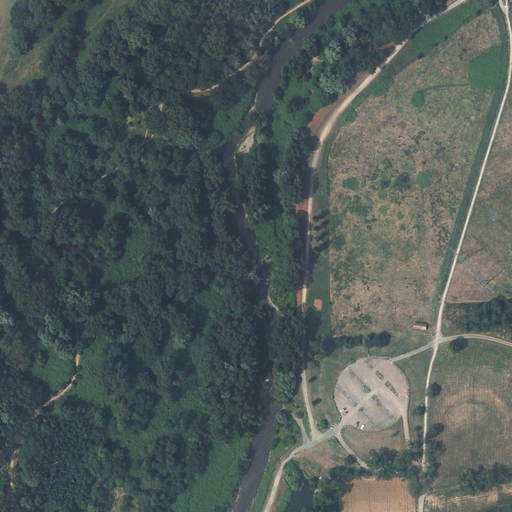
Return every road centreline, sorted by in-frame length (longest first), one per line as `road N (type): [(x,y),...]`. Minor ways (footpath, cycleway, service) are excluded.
road 1 (unclassified): [(420,511),(423,469),(361,464),(335,431),(345,420)]
road 2 (track): [(379,364),(456,336),(511,344)]
